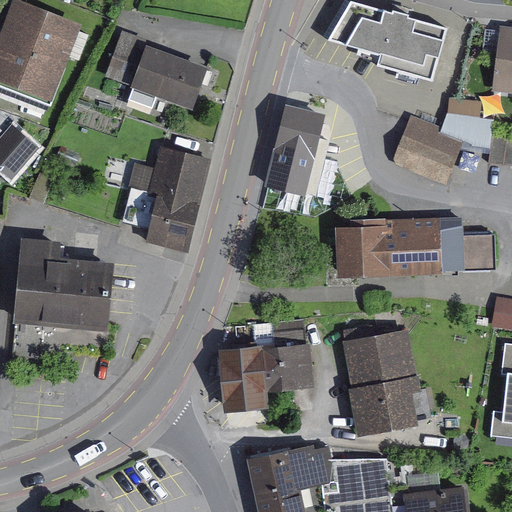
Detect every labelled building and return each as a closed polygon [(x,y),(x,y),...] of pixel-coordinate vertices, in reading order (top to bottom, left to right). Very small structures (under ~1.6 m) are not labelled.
[(90,21),(29,0),(25,0),(0,72),(0,85),(60,107),(90,21)] [(350,0),(329,38),(381,53),(378,64),(433,79),(448,27),(351,0),(350,0)] [(511,21),(509,21),(498,78),(511,80),(511,21)] [(220,66),(123,31),(106,78),(202,113),(220,66)] [(335,94),(294,84),(266,192),(307,203),(335,94)] [(0,174),(9,165),(16,171),(45,140),(14,111),(0,126),(0,174)] [(465,141),(426,126),(412,162),(451,177),(465,141)] [(500,150),(511,153),(511,130),(506,128),(500,150)] [(207,161),(164,151),(161,164),(138,158),(123,221),(149,228),(146,241),(184,250),(207,161)] [(438,214),(339,222),(344,282),(443,275),(438,214)] [(22,232),(15,318),(107,325),(112,269),(66,266),(68,236),(22,232)] [(511,319),(511,289),(499,288),(496,318),(511,319)] [(405,333),(342,345),(359,433),(413,423),(407,389),(416,387),(405,333)] [(311,342),(225,347),(228,399),(314,394),(311,342)] [(511,421),(504,421),(505,411),(497,410),(495,435),(511,437),(511,421)] [(312,448),(248,462),(252,479),(257,511),(390,511),(384,461),(330,462),(328,450),(313,454),(312,448)] [(463,511),(461,491),(406,497),(407,511),(463,511)]
